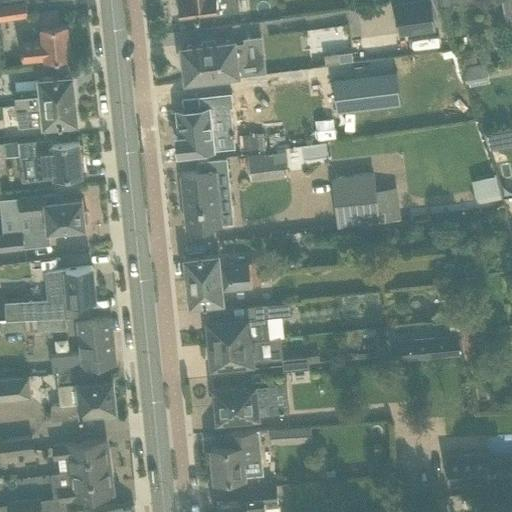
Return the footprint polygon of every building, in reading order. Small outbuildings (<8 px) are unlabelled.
[(178,0),(180,13),(219,8),(217,0),(178,0)] [(435,27),(431,0),(400,0),(393,1),(398,33),(435,27)] [(511,0),(502,0),(506,19),(511,18),(511,0)] [(1,4),(0,4),(0,19),(3,18),(28,15),(26,1),(1,4)] [(57,10),(40,12),(43,37),(20,39),(23,60),(50,57),(51,58),(70,56),(67,23),(59,24),(57,10)] [(182,50),(179,50),(180,64),(183,63),(185,80),(188,79),(204,77),(205,79),(235,75),(235,73),(237,72),(237,73),(239,73),(237,60),(246,59),(244,42),(235,43),(234,38),(232,38),(232,39),(183,45),(181,45),(182,50)] [(352,52),(339,54),(340,61),(353,60),(352,52)] [(396,70),(333,78),(337,111),(400,103),(396,70)] [(75,98),(72,74),(39,77),(40,87),(15,90),(16,104),(75,98)] [(235,105),(233,91),(182,97),(183,110),(177,110),(180,135),(177,135),(179,152),(214,148),(209,108),(235,105)] [(77,121),(75,98),(16,104),(18,118),(43,115),(44,125),(77,121)] [(507,127),(484,132),(490,149),(511,146),(507,127)] [(79,143),(79,141),(52,144),(51,138),(19,141),(20,154),(37,152),(39,177),(55,175),(55,176),(82,174),(80,155),(84,154),(83,144),(79,143)] [(290,149),(294,170),(316,166),(312,145),(290,149)] [(288,174),(284,150),(248,156),(251,179),(288,174)] [(198,171),(181,173),(187,228),(222,225),(221,223),(233,222),(228,170),(227,157),(208,159),(197,160),(198,171)] [(374,173),(332,177),(338,226),(380,221),(374,173)] [(41,194),(18,196),(20,215),(30,214),(32,231),(49,229),(65,227),(85,225),(84,221),(87,221),(86,210),(83,211),(83,206),(82,197),(78,198),(62,199),(61,192),(41,194)] [(22,232),(0,234),(0,249),(24,247),(22,232)] [(260,273),(259,260),(219,263),(218,253),(185,257),(188,280),(260,273)] [(300,256),(278,259),(280,271),(302,267),(300,256)] [(49,299),(23,300),(24,316),(65,315),(64,300),(69,300),(75,299),(95,297),(92,265),(72,268),(46,270),(49,299)] [(223,300),(222,290),(261,285),(260,273),(188,280),(190,304),(223,300)] [(267,338),(265,317),(291,314),(290,302),(264,304),(246,305),(247,317),(209,321),(210,329),(206,329),(207,343),(265,338),(267,338)] [(24,316),(1,317),(1,328),(1,331),(26,329),(26,331),(66,329),(65,315),(24,316)] [(116,362),(111,315),(77,319),(81,352),(50,355),(52,369),(116,362)] [(459,319),(449,321),(450,331),(460,329),(459,319)] [(457,335),(396,341),(398,359),(459,353),(457,335)] [(267,359),(265,338),(207,343),(208,358),(213,357),(214,365),(267,359)] [(309,367),(308,355),(282,358),(283,370),(309,367)] [(101,380),(100,368),(58,372),(59,386),(66,385),(68,403),(51,405),(53,418),(99,413),(99,409),(115,407),(112,379),(101,380)] [(32,396),(30,374),(7,377),(9,398),(32,396)] [(270,402),(268,384),(212,389),(213,407),(218,406),(219,419),(268,413),(267,403),(270,402)] [(290,437),(289,428),(270,429),(271,439),(290,437)] [(227,445),(211,447),(214,479),(234,476),(262,473),(257,429),(245,430),(226,432),(227,445)] [(32,436),(0,439),(0,440),(2,456),(34,451),(32,436)] [(109,466),(106,438),(53,445),(55,457),(60,456),(62,471),(109,466)] [(487,452),(446,455),(448,486),(489,483),(489,477),(511,474),(511,458),(488,460),(487,452)] [(113,493),(109,466),(62,471),(50,473),(53,498),(40,500),(40,498),(8,502),(9,511),(57,511),(66,511),(64,499),(113,493)] [(217,511),(265,511),(265,508),(265,506),(279,504),(277,484),(249,487),(250,499),(237,500),(217,502),(217,511)]
